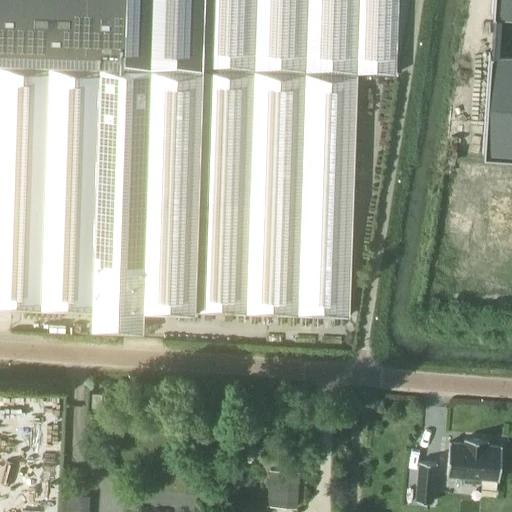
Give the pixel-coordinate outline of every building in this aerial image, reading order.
[(0,0),(0,303),(349,315),(357,74),(396,75),(398,0),(0,0)] [(511,0),(492,0),(492,14),(511,14),(511,0)] [(511,53),(489,52),(482,154),(511,155),(511,53)] [(93,394),(92,408),(101,408),(101,394),(93,394)] [(464,442),(449,441),(446,474),(464,475),(464,480),(480,481),(481,476),(499,478),(501,444),(486,443),(486,439),(464,437),(464,442)] [(435,461),(419,460),(416,500),(432,501),(435,461)] [(271,468),(270,490),(269,503),(277,504),(296,506),(299,471),(296,470),(296,472),(286,471),(286,470),(282,468),(282,471),(273,470),(273,468),(271,468)]
